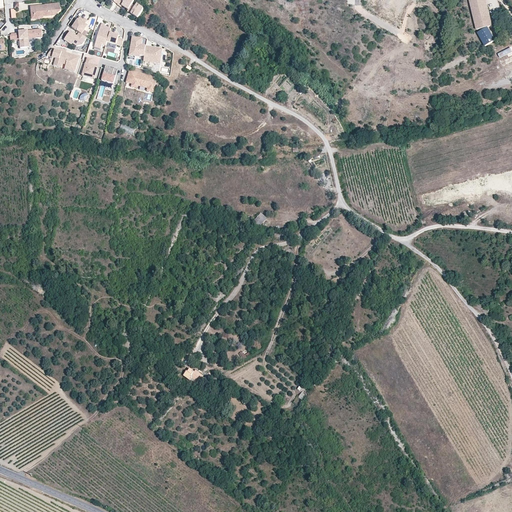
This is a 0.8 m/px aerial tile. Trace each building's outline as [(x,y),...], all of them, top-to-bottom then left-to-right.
[(132,5),(134,2),(131,0),(125,0),(126,0),(122,6),(128,11),(132,5)] [(487,0),(469,0),(477,29),(494,25),(488,5),(487,0)] [(46,7),(31,8),(32,20),(42,19),(44,16),(55,15),(57,13),(57,10),(59,9),(59,5),(45,6),(46,7)] [(131,14),(135,7),(132,5),(128,11),(127,12),(131,14)] [(131,14),(137,19),(143,9),(137,5),(135,7),(131,14)] [(72,28),(79,33),(82,35),(87,26),(85,25),(87,22),(83,20),(79,17),(72,28)] [(106,46),(107,42),(110,33),(111,29),(107,28),(108,28),(105,27),(101,26),(94,48),(101,50),(102,45),(106,46)] [(488,27),(478,33),(486,46),(496,40),(488,27)] [(19,34),(20,40),(20,49),(29,48),(29,39),(42,38),(42,30),(19,32),(19,34)] [(82,35),(79,33),(77,36),(76,38),(73,36),(74,34),(70,31),(64,40),(72,45),(73,44),(77,47),(82,46),(85,42),(84,42),(87,38),(82,35)] [(119,36),(110,33),(107,42),(122,47),(123,40),(118,39),(119,36)] [(138,41),(136,38),(133,38),(131,53),(136,54),(135,57),(139,57),(139,55),(144,56),(145,46),(141,46),(142,39),(140,39),(138,41)] [(150,47),(145,46),(144,56),(143,61),(154,62),(159,63),(162,48),(153,47),(153,49),(150,48),(150,47)] [(511,57),(511,55),(509,47),(497,53),(501,62),(511,57)] [(54,66),(61,68),(62,65),(65,55),(66,53),(53,50),(52,53),(50,52),(47,56),(56,59),(54,66)] [(65,55),(62,65),(66,66),(65,68),(69,69),(69,71),(75,73),(79,59),(78,57),(71,55),(70,56),(65,55)] [(95,79),(98,67),(91,65),(93,60),(87,58),(86,63),(84,71),(82,76),(95,79)] [(110,67),(106,66),(102,80),(114,84),(118,70),(114,69),(110,68),(110,67)] [(158,77),(130,70),(127,82),(133,84),(132,86),(138,88),(139,85),(139,84),(149,87),(149,88),(148,90),(154,92),(158,77)] [(260,227),(267,219),(261,213),(253,221),(260,227)] [(204,376),(195,370),(194,372),(190,369),(187,372),(186,371),(183,375),(196,386),(204,376)]
